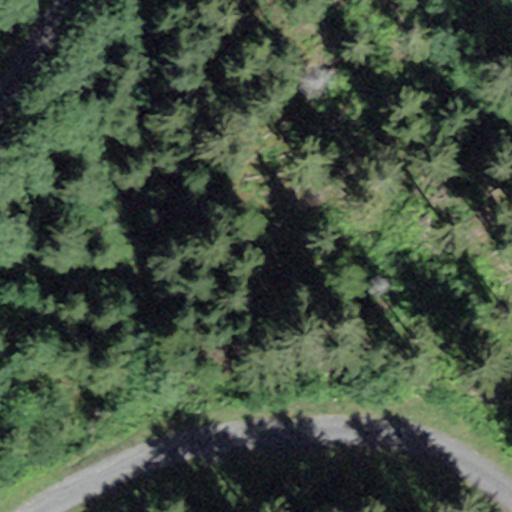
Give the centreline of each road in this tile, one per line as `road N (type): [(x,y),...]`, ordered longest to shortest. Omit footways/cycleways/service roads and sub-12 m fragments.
road 1 (unclassified): [(36,511),(120,466),(177,448),(310,428),(418,445),(511,496)]
road 2 (unclassified): [(78,0),(0,110)]
